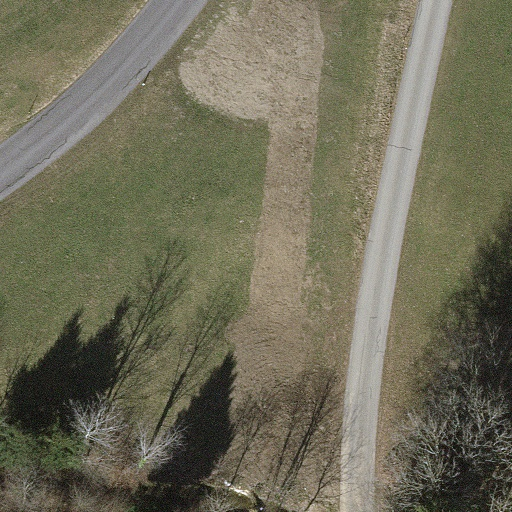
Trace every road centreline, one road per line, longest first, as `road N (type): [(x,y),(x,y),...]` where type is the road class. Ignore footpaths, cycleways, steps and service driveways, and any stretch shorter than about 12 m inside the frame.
road 1 (residential): [(430,0),(364,318),(356,511)]
road 2 (tertiary): [(0,174),(35,151),(182,0)]
